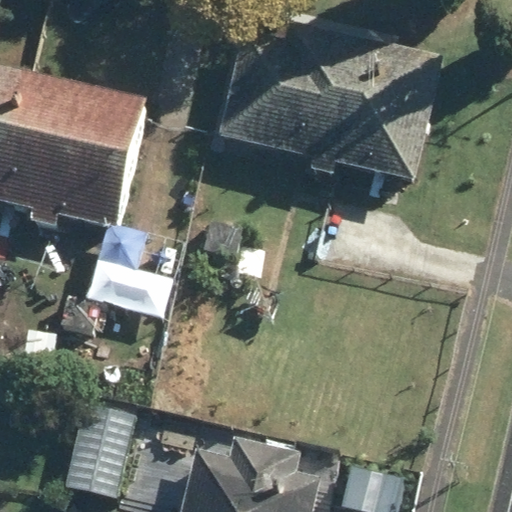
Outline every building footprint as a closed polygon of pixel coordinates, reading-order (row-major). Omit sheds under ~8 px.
[(245,30),(219,152),(408,192),(434,70),(245,30)] [(139,115),(0,81),(0,222),(106,248),(139,115)] [(247,231),(195,218),(184,261),(237,274),(247,231)] [(133,425),(80,414),(63,498),(115,509),(133,425)] [(185,511),(313,511),(321,482),(201,451),(185,511)]
